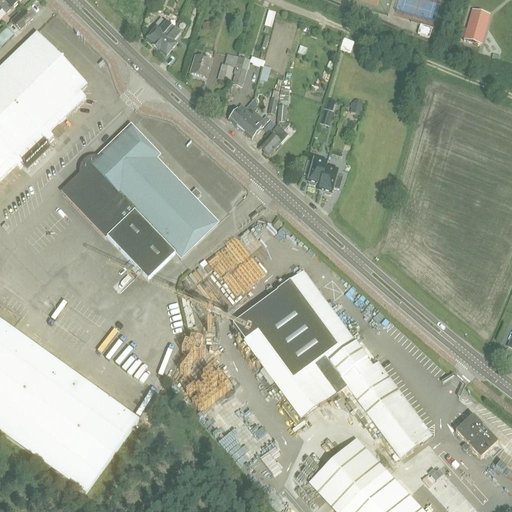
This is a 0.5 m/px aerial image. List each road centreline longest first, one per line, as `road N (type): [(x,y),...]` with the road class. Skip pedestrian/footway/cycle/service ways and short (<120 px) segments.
road 1 (secondary): [(511,392),(170,98),(73,0)]
road 2 (track): [(320,18),(511,98)]
